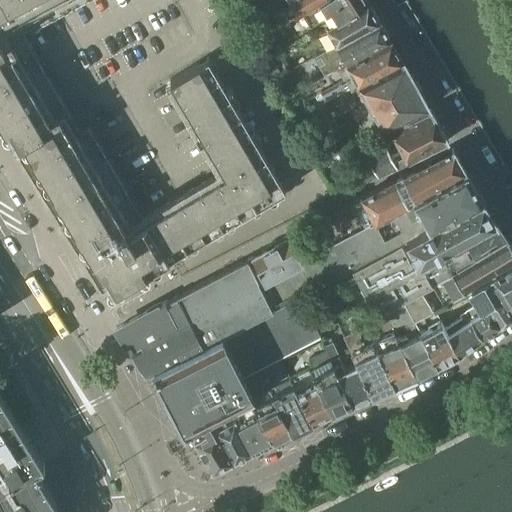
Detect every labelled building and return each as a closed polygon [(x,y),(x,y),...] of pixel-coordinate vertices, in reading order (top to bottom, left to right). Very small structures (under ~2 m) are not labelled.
[(0,0),(0,119),(13,143),(15,146),(23,141),(24,142),(33,157),(109,287),(111,290),(114,288),(147,269),(167,257),(175,253),(284,189),(207,57),(169,79),(224,173),(153,215),(144,220),(89,125),(71,136),(62,119),(70,114),(23,33),(84,0),(0,0)] [(322,0),(289,0),(292,5),(273,15),(278,26),(299,15),(299,14),(303,11),(315,5),(322,0)] [(368,2),(366,0),(322,0),(315,5),(303,11),(309,21),(330,9),(337,21),(368,2)] [(378,20),(368,2),(337,21),(325,28),(335,44),(378,20)] [(378,20),(335,44),(312,56),(323,76),(337,67),(390,39),(378,20)] [(402,60),(390,39),(337,67),(343,79),(320,92),(325,102),(326,101),(333,97),(357,85),(402,61),(402,60)] [(264,65),(271,77),(280,72),(273,60),(264,65)] [(413,80),(402,61),(357,85),(358,86),(354,88),(360,98),(363,96),(382,130),(397,122),(429,108),(417,87),(420,85),(416,78),(413,80)] [(333,97),(326,101),(329,106),(325,108),(330,118),(341,112),(333,97)] [(398,125),(391,128),(406,161),(447,140),(429,108),(397,122),(398,125)] [(364,149),(378,175),(396,166),(383,139),(364,149)] [(372,222),(388,213),(465,172),(452,148),(402,174),(351,201),(365,226),(372,222)] [(281,298),(270,304),(273,309),(302,295),(351,269),(482,201),(481,200),(481,199),(477,192),(465,172),(388,213),(398,231),(382,240),(372,222),(365,226),(307,258),(270,278),(281,298)] [(482,201),(351,269),(375,315),(385,310),(421,291),(425,289),(435,283),(506,240),(504,236),(472,255),(456,264),(446,247),(462,238),(494,221),(482,201)] [(504,236),(494,221),(462,238),(472,255),(504,236)] [(264,280),(270,278),(307,258),(294,233),(290,235),(289,235),(251,256),(264,280)] [(511,247),(506,240),(435,283),(438,289),(441,296),(438,297),(443,305),(468,291),(471,289),(511,263),(511,247)] [(147,375),(152,372),(273,309),(270,304),(246,258),(164,301),(176,325),(131,350),(147,375)] [(511,263),(471,289),(468,291),(474,303),(464,309),(469,317),(488,307),(498,324),(511,314),(511,263)] [(385,310),(387,315),(394,330),(397,329),(402,326),(411,321),(414,320),(422,316),(432,310),(421,291),(385,310)] [(269,370),(266,365),(320,337),(302,295),(273,309),(152,372),(162,391),(169,405),(173,413),(174,413),(184,432),(212,417),(229,409),(250,397),(253,396),(249,388),(248,389),(245,383),(269,370)] [(116,327),(131,350),(176,325),(164,301),(116,327)] [(480,337),(498,324),(488,307),(469,317),(468,318),(469,320),(480,337)] [(394,330),(387,315),(377,320),(384,335),(371,340),(391,385),(415,375),(396,334),(394,330)] [(457,353),(480,337),(469,320),(465,322),(461,316),(444,327),(440,321),(439,321),(457,353)] [(416,325),(414,320),(411,321),(402,326),(405,334),(400,336),(399,333),(396,334),(415,375),(422,371),(424,374),(429,371),(428,368),(436,364),(420,331),(416,325)] [(439,321),(420,331),(436,364),(444,360),(446,362),(450,360),(450,357),(457,353),(439,321)] [(345,339),(355,362),(370,394),(376,391),(378,393),(388,389),(388,386),(391,385),(371,340),(368,333),(359,337),(358,334),(345,339)] [(370,394),(355,362),(343,368),(331,341),(323,345),(326,351),(329,359),(328,360),(348,404),(370,394)] [(309,359),(313,367),(328,360),(329,359),(326,351),(309,359)] [(328,360),(313,367),(308,369),(329,412),(348,404),(328,360)] [(308,369),(288,379),(309,422),(329,412),(308,369)] [(288,379),(267,389),(289,432),(309,422),(288,379)] [(267,389),(253,396),(250,397),(271,441),(289,432),(267,389)] [(0,511),(50,511),(55,509),(57,503),(35,468),(44,464),(0,391),(0,511)] [(250,397),(229,409),(251,451),(271,441),(250,397)] [(229,409),(212,417),(218,428),(215,429),(231,461),(251,451),(229,409)] [(212,417),(184,432),(190,442),(193,446),(196,444),(212,471),(231,461),(215,429),(218,428),(212,417)]
